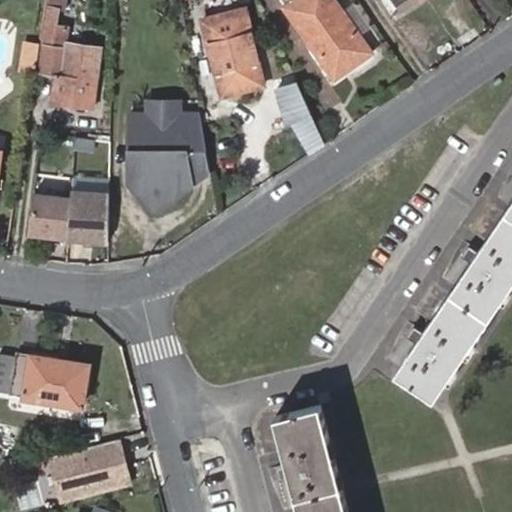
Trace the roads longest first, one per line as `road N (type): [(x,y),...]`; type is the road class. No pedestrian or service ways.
road 1 (residential): [(145,288),(442,95)]
road 2 (residential): [(145,288),(193,511)]
road 3 (residential): [(0,277),(90,292),(145,288)]
